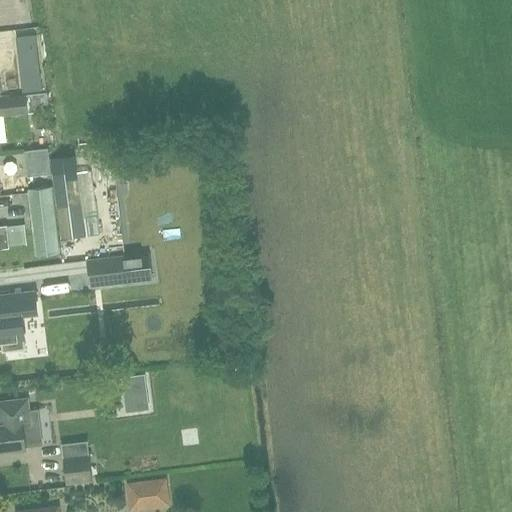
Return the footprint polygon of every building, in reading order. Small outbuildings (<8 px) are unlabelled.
[(16,38),(23,94),(42,92),(36,36),(16,38)] [(46,93),(21,95),(9,96),(0,97),(0,117),(49,112),(46,93)] [(51,174),(48,148),(24,151),(27,177),(51,174)] [(78,174),(63,176),(67,205),(82,202),(78,174)] [(59,255),(51,187),(29,190),(36,257),(59,255)] [(64,239),(85,237),(81,203),(60,206),(64,239)] [(0,226),(0,247),(8,247),(6,225),(0,226)] [(128,283),(128,280),(125,258),(125,255),(88,260),(91,287),(128,283)] [(150,255),(125,258),(128,280),(153,277),(150,255)] [(35,271),(39,284),(59,279),(55,266),(35,271)] [(0,344),(1,344),(2,353),(26,350),(21,315),(37,313),(35,293),(0,296),(0,344)] [(148,409),(143,374),(121,377),(125,412),(148,409)] [(100,416),(115,400),(103,389),(89,405),(100,416)] [(0,402),(0,451),(26,448),(25,435),(36,434),(35,423),(31,423),(28,399),(0,402)] [(55,411),(40,414),(43,429),(58,426),(55,411)] [(93,482),(87,442),(61,446),(66,486),(93,482)] [(146,510),(170,507),(166,478),(126,483),(129,503),(144,501),(146,510)]
